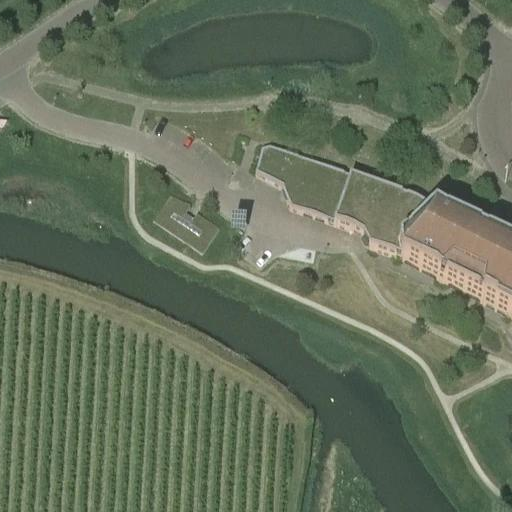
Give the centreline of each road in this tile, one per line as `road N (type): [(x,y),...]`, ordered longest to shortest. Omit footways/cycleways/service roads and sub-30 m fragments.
road 1 (unclassified): [(3,66),(59,127),(132,140),(183,163),(263,223)]
road 2 (unclassified): [(3,66),(114,0)]
